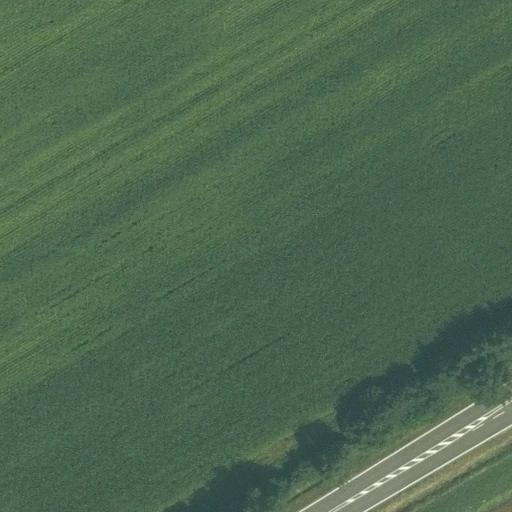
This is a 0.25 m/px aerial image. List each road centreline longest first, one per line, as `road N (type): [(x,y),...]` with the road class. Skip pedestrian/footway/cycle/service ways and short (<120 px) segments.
road 1 (secondary): [(511,389),(320,511)]
road 2 (secondary): [(344,511),(511,415)]
